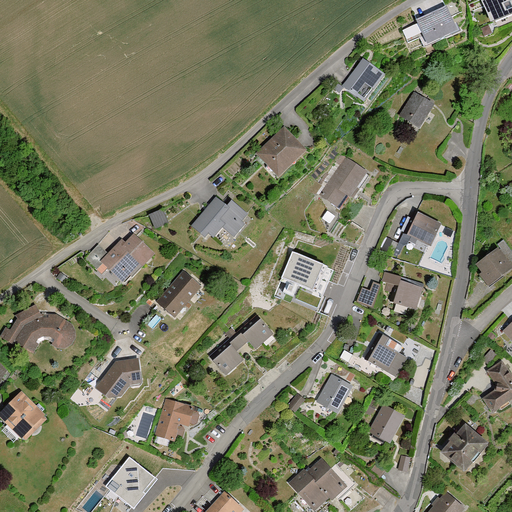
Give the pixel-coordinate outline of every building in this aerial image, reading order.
[(511,0),(480,0),(491,23),(511,14),(511,0)] [(428,44),(457,31),(446,7),(417,20),(428,44)] [(364,102),(384,76),(362,59),(342,86),(364,102)] [(419,128),(434,105),(414,93),(399,116),(419,128)] [(278,178),(306,151),(284,127),(255,154),(278,178)] [(370,174),(344,157),(319,195),(339,208),(348,195),(353,199),(370,174)] [(231,235),(233,237),(244,223),(242,221),(247,214),(231,201),(227,206),(216,197),(192,227),(204,237),(207,233),(214,238),(222,228),(231,235)] [(155,229),(168,223),(162,210),(149,216),(155,229)] [(430,246),(441,224),(414,211),(403,233),(430,246)] [(133,234),(123,244),(120,241),(100,261),(121,282),(139,264),(142,267),(154,254),(133,234)] [(511,266),(511,252),(503,240),(498,244),(501,248),(499,250),(498,248),(476,264),(482,272),(479,274),(488,286),(511,268),(511,267),(511,266)] [(322,299),(334,270),(293,252),(280,282),(322,299)] [(174,317),(200,287),(183,272),(157,301),(174,317)] [(422,288),(399,281),(400,277),(384,273),(382,281),(395,285),(390,301),(416,308),(422,288)] [(370,292),(361,290),(358,302),(373,306),(379,285),(373,283),(370,292)] [(0,336),(33,353),(40,338),(44,335),(48,336),(52,338),(54,341),(51,345),(55,348),(61,350),(67,348),(71,344),(74,339),(75,333),(74,328),(70,322),(55,314),(40,313),(35,304),(15,315),(17,319),(9,329),(6,326),(0,336)] [(255,349),(273,333),(256,315),(233,336),(242,346),(248,341),(255,349)] [(511,321),(502,331),(511,340),(511,321)] [(401,346),(379,333),(365,359),(395,376),(406,357),(398,353),(401,346)] [(226,375),(243,359),(236,351),(242,346),(233,336),(209,357),(226,375)] [(355,355),(348,352),(344,359),(350,363),(355,355)] [(494,352),(486,361),(490,366),(499,357),(494,352)] [(141,384),(138,359),(116,362),(96,388),(109,398),(121,396),(130,385),(141,384)] [(511,399),(511,376),(502,361),(487,371),(498,387),(482,398),(492,413),(501,407),(503,411),(511,405),(511,404),(510,401),(511,399)] [(0,383),(10,374),(0,363),(0,383)] [(352,386),(332,375),(317,402),(337,413),(352,386)] [(0,411),(0,417),(24,442),(47,418),(20,391),(0,411)] [(307,400),(299,393),(288,407),(297,413),(307,400)] [(192,411),(194,407),(165,399),(155,436),(174,441),(175,437),(179,439),(182,436),(184,430),(182,427),(178,426),(179,424),(188,426),(189,423),(194,425),(197,422),(199,414),(196,412),(192,411)] [(404,416),(384,405),(369,432),(389,443),(404,416)] [(488,443),(466,424),(456,435),(454,433),(448,440),(450,442),(441,453),(463,472),(488,443)] [(156,476),(129,455),(106,485),(133,506),(156,476)] [(412,457),(403,455),(400,470),(409,472),(412,457)] [(321,459),(306,472),(332,500),(335,496),(339,500),(355,485),(335,464),(330,468),(321,459)] [(387,474),(390,470),(381,462),(377,466),(387,474)] [(306,511),(318,511),(332,500),(306,472),(303,469),(288,483),(297,493),(292,497),(306,511)] [(376,498),(385,487),(374,478),(365,489),(376,498)] [(241,511),(243,510),(224,492),(205,511),(241,511)] [(434,506),(428,511),(462,511),(465,509),(445,493),(440,499),(438,497),(432,504),(434,506)]
